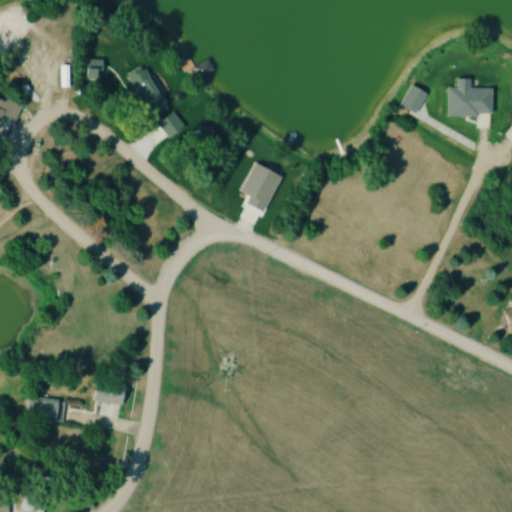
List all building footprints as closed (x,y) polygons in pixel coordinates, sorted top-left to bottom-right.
[(82,78),(95,78),(95,60),(82,60),(82,78)] [(119,80),(148,118),(167,104),(138,65),(119,80)] [(444,115),(488,116),(489,88),(467,88),(467,79),(453,79),(453,88),(444,88),(444,115)] [(397,104),(412,113),(423,95),(409,86),(397,104)] [(165,138),(180,127),(169,111),(154,122),(165,138)] [(511,312),(500,320),(509,336),(511,333),(511,312)] [(22,420),(60,422),(61,400),(23,398),(22,420)] [(39,511),(43,496),(21,491),(16,510),(25,511),(39,511)]
